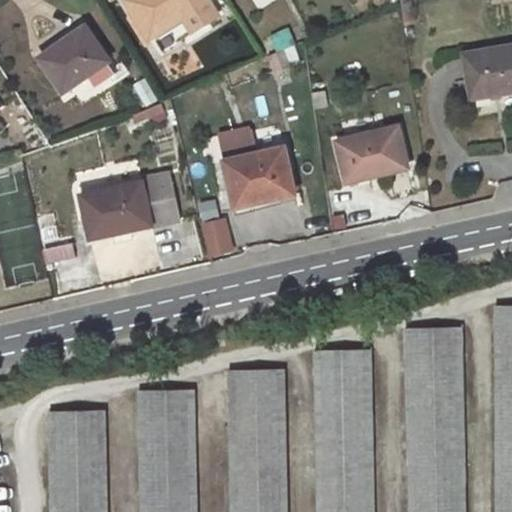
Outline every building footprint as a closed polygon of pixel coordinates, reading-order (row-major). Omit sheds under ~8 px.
[(139,46),(195,9),(189,0),(132,0),(116,11),(139,46)] [(158,55),(189,34),(180,21),(150,42),(158,55)] [(291,29),(270,33),(274,53),(268,54),(271,70),(298,64),(291,29)] [(47,106),(90,77),(68,43),(24,73),(47,106)] [(468,99),(511,89),(511,44),(457,57),(468,99)] [(146,106),(158,99),(145,77),(133,84),(146,106)] [(222,154),(256,145),(250,124),(216,133),(222,154)] [(344,183),(378,173),(369,140),(312,155),(323,194),(345,189),(344,183)] [(221,219),(278,206),(267,160),(210,175),(221,219)] [(70,251),(132,235),(122,196),(60,211),(70,251)] [(196,204),(201,218),(219,212),(214,198),(196,204)] [(37,217),(45,243),(59,239),(52,213),(37,217)] [(511,511),(511,301),(488,302),(489,511),(511,511)] [(281,302),(260,306),(262,318),(284,314),(281,302)] [(458,511),(455,321),(405,324),(407,511),(458,511)] [(369,511),(369,344),(315,343),(317,511),(369,511)] [(284,511),(283,362),(229,362),(230,511),(284,511)] [(196,511),(196,383),(141,384),(141,511),(196,511)] [(108,511),(106,401),(51,404),(52,511),(108,511)]
